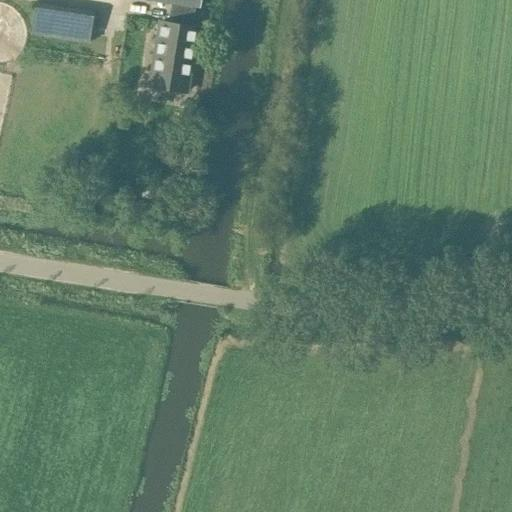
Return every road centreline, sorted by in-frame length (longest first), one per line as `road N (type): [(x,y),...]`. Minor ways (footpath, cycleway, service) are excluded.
road 1 (unclassified): [(229,299),(341,310),(511,297)]
road 2 (unclassified): [(229,299),(0,263)]
